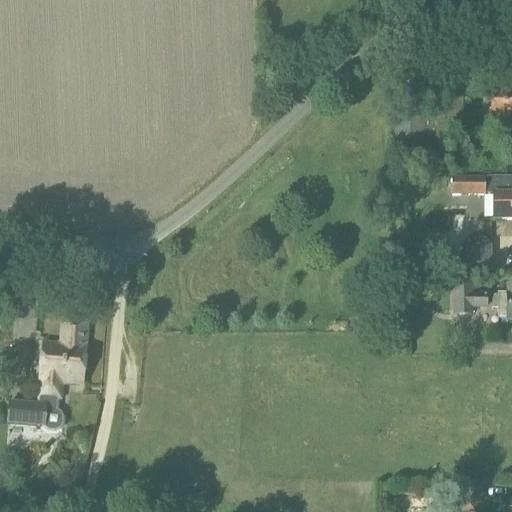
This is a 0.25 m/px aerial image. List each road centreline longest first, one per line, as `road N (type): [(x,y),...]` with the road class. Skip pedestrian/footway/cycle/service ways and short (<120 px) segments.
road 1 (unclassified): [(0,237),(125,251),(186,213),(355,64),(412,36),(511,8)]
road 2 (track): [(125,251),(108,411),(85,511)]
